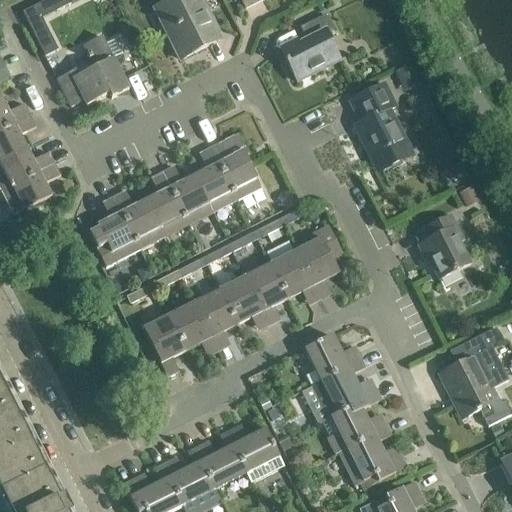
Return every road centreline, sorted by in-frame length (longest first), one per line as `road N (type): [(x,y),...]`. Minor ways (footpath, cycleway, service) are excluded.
road 1 (residential): [(368,306),(385,290),(381,272),(339,191),(300,167),(243,69),(72,152),(0,14)]
road 2 (residential): [(80,469),(178,418),(234,372),(368,306)]
road 3 (residential): [(471,511),(368,306)]
road 4 (residential): [(80,469),(0,313)]
